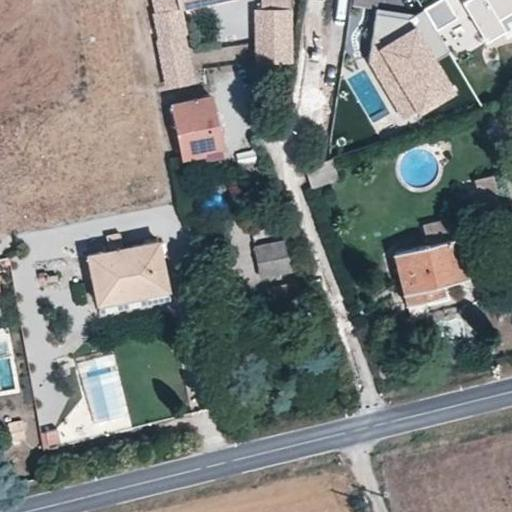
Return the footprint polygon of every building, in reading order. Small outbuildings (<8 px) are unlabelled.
[(166,84),(187,80),(182,34),(185,33),(181,10),(219,0),(151,0),(160,36),(156,37),(166,84)] [(256,60),(289,58),(290,10),(277,10),(276,0),(256,0),(256,10),(252,11),(256,60)] [(446,0),(436,0),(422,8),(435,30),(457,17),(446,0)] [(511,0),(464,0),(461,2),(485,42),(505,30),(498,19),(511,10),(511,0)] [(435,30),(422,8),(407,17),(374,14),(371,60),(388,57),(414,102),(400,110),(405,118),(419,110),(421,113),(454,93),(434,61),(449,52),(435,30)] [(414,102),(388,57),(371,60),(400,110),(414,102)] [(212,94),(169,103),(179,158),(222,148),(212,94)] [(511,137),(503,101),(481,109),(487,141),(511,137)] [(335,178),(330,158),(304,166),(310,186),(335,178)] [(467,178),(472,208),(500,203),(494,173),(467,178)] [(457,238),(452,218),(429,224),(433,243),(457,238)] [(104,250),(86,253),(96,303),(166,290),(158,239),(120,246),(119,232),(98,234),(104,250)] [(286,238),(251,245),(261,277),(292,271),(286,238)] [(433,243),(393,253),(406,302),(442,292),(442,282),(466,275),(457,238),(433,243)] [(57,427),(41,430),(44,447),(60,444),(57,427)]
